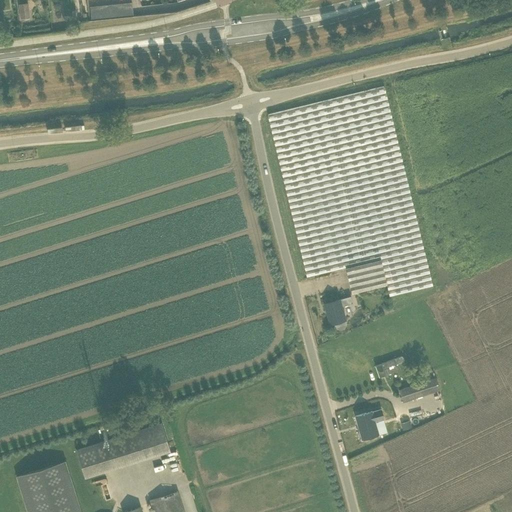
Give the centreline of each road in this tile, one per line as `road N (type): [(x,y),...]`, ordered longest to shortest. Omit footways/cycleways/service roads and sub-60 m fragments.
road 1 (unclassified): [(354,511),(249,104)]
road 2 (primary): [(40,55),(223,43),(322,23),(372,2)]
road 3 (primary): [(372,2),(40,55)]
road 4 (unclassified): [(249,104),(511,40)]
road 5 (unclassified): [(0,143),(109,134),(249,104)]
